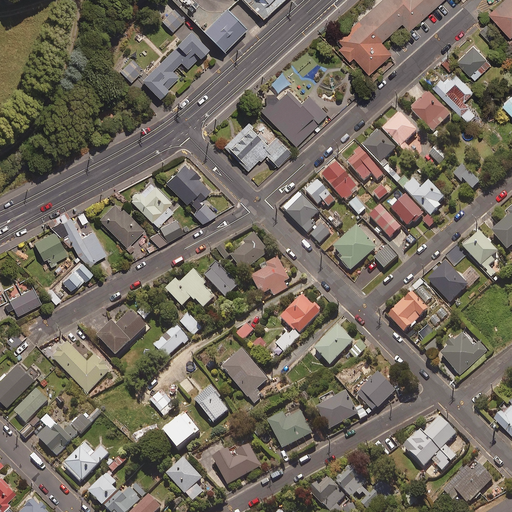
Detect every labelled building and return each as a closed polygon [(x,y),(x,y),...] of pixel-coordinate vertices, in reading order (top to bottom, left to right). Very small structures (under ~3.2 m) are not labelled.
[(241,0),(261,19),(282,0),(241,0)] [(501,0),(488,13),(510,37),(511,35),(511,0),(380,0),(338,39),(342,44),(338,48),(349,60),(353,56),(368,73),(391,53),(381,41),(402,23),(408,30),(442,0),(501,0)] [(186,19),(173,6),(160,20),(173,33),(186,19)] [(247,31),(227,12),(206,34),(225,53),(247,31)] [(498,38),(489,26),(481,32),(490,44),(498,38)] [(181,64),(188,71),(198,60),(201,62),(211,52),(191,32),(142,82),(162,102),(169,94),(167,92),(179,79),(173,73),(175,71),(177,73),(180,71),(181,69),(179,66),(181,64)] [(493,66),(474,46),(457,62),(476,82),(493,66)] [(142,72),(126,56),(115,68),(132,84),(142,72)] [(444,79),(434,88),(459,116),(469,108),(465,103),(475,94),(458,75),(448,84),(444,79)] [(255,107),(297,148),(327,117),(308,97),(301,105),(288,92),(280,101),(270,92),(255,107)] [(451,118),(428,94),(411,111),(434,134),(451,118)] [(475,116),(470,110),(463,116),(469,122),(475,116)] [(399,112),(383,128),(400,146),(417,130),(399,112)] [(247,126),(224,148),(248,172),(270,150),(247,126)] [(362,145),(380,163),(396,146),(378,128),(362,145)] [(448,154),(438,143),(428,153),(439,164),(448,154)] [(282,144),(268,157),(278,168),(292,154),(282,144)] [(365,178),(372,173),(377,179),(384,173),(360,146),(353,152),(355,154),(348,159),(365,178)] [(186,159),(181,151),(151,169),(156,177),(186,159)] [(336,161),(322,173),(344,199),(358,187),(336,161)] [(463,164),(453,173),(463,183),(472,174),(463,164)] [(387,165),(384,168),(398,181),(401,178),(387,165)] [(185,167),(166,185),(192,211),(203,201),(211,193),(185,167)] [(480,180),(469,168),(461,176),(473,188),(480,180)] [(448,197),(429,179),(422,186),(414,178),(404,187),(431,214),(448,197)] [(318,179),(306,189),(319,204),(331,194),(318,179)] [(381,184),(373,191),(380,199),(388,192),(381,184)] [(148,186),(127,206),(148,227),(169,207),(148,186)] [(299,192),(283,208),(303,227),(319,211),(299,192)] [(423,212),(406,193),(391,207),(407,225),(423,212)] [(355,197),(349,203),(359,214),(366,209),(355,197)] [(203,201),(192,211),(206,225),(217,215),(203,201)] [(401,227),(381,204),(369,214),(389,237),(401,227)] [(491,228),(507,248),(511,243),(511,204),(507,209),(510,213),(491,228)] [(112,209),(95,226),(121,252),(139,236),(112,209)] [(88,223),(84,214),(78,217),(82,226),(88,223)] [(435,221),(428,214),(423,220),(429,227),(435,221)] [(88,268),(97,262),(106,256),(92,233),(82,239),(67,215),(59,221),(88,268)] [(176,221),(159,230),(167,244),(184,235),(176,221)] [(321,223),(311,234),(321,243),(331,233),(321,223)] [(377,247),(357,224),(330,247),(350,270),(377,247)] [(479,230),(463,245),(480,265),(497,249),(479,230)] [(270,251),(254,232),(243,241),(246,243),(231,255),(244,272),(270,251)] [(166,244),(159,233),(151,238),(158,249),(166,244)] [(55,234),(33,246),(47,271),(69,259),(55,234)] [(224,243),(216,248),(224,259),(232,254),(224,243)] [(398,255),(388,244),(374,257),(385,268),(398,255)] [(466,254),(458,246),(447,257),(455,265),(466,254)] [(268,266),(251,275),(261,293),(270,288),(273,295),(288,288),(284,281),(290,278),(279,256),(266,263),(268,266)] [(446,259),(427,278),(451,302),(470,283),(446,259)] [(239,285),(216,261),(203,273),(226,297),(239,285)] [(82,265),(62,282),(71,293),(91,276),(82,265)] [(193,269),(179,282),(176,278),(165,288),(182,306),(193,296),(204,308),(216,297),(205,285),(207,283),(193,269)] [(34,288),(9,301),(18,318),(43,305),(34,288)] [(51,290),(46,295),(56,307),(62,301),(51,290)] [(281,313),(300,333),(323,310),(304,291),(281,313)] [(412,291),(389,314),(405,330),(429,307),(412,291)] [(132,309),(115,324),(112,320),(97,333),(116,354),(131,340),(147,325),(132,309)] [(188,313),(179,321),(193,336),(203,328),(188,313)] [(244,339),(254,329),(246,322),(236,331),(244,339)] [(176,323),(153,344),(166,358),(189,337),(176,323)] [(354,340),(338,324),(315,347),(332,363),(354,340)] [(292,327),(276,343),(284,351),(300,336),(292,327)] [(20,339),(14,332),(5,341),(11,348),(20,339)] [(463,332),(440,352),(460,374),(487,351),(479,342),(475,346),(463,332)] [(68,341),(52,356),(87,393),(111,370),(94,353),(86,360),(68,341)] [(360,341),(349,351),(357,359),(367,348),(360,341)] [(267,377),(243,348),(221,366),(246,395),(267,377)] [(15,359),(0,374),(0,398),(5,404),(33,377),(15,359)] [(396,389),(378,371),(360,388),(361,389),(358,392),(373,409),(377,406),(396,389)] [(350,379),(344,372),(338,377),(343,384),(350,379)] [(211,385),(195,399),(214,422),(231,409),(211,385)] [(36,388),(14,411),(26,423),(48,400),(36,388)] [(161,390),(150,400),(164,416),(175,406),(161,390)] [(359,413),(346,390),(316,405),(329,429),(359,413)] [(511,404),(510,403),(494,418),(511,436),(511,404)] [(84,412),(72,424),(81,433),(102,412),(98,408),(89,417),(84,412)] [(283,448),(312,432),(301,411),(288,418),(284,411),(268,420),(283,448)] [(404,444),(424,465),(457,432),(437,412),(404,444)] [(42,422),(36,416),(20,432),(26,438),(42,422)] [(47,425),(36,436),(56,456),(78,433),(69,424),(64,429),(58,423),(51,430),(47,425)] [(63,464),(81,482),(111,452),(101,442),(89,455),(81,447),(63,464)] [(228,448),(212,457),(227,485),(262,467),(249,444),(237,450),(239,456),(234,459),(228,448)] [(202,477),(184,457),(166,473),(185,493),(202,477)] [(355,461),(336,480),(353,496),(371,477),(355,461)] [(467,502),(493,478),(480,463),(472,470),(468,465),(442,489),(453,500),(459,494),(467,502)] [(111,466),(88,491),(104,505),(120,488),(113,481),(120,474),(111,466)] [(0,510),(19,491),(0,472),(0,510)] [(121,489),(105,506),(111,511),(127,511),(149,489),(134,475),(121,489)] [(307,488),(329,510),(345,494),(327,476),(319,484),(315,480),(307,488)] [(412,492),(406,495),(410,505),(416,502),(412,492)] [(150,493),(131,511),(160,511),(165,507),(150,493)] [(26,503),(15,511),(50,511),(52,511),(41,499),(37,502),(30,494),(23,500),(26,503)] [(351,511),(357,508),(353,502),(344,509),(345,511),(351,511)]
